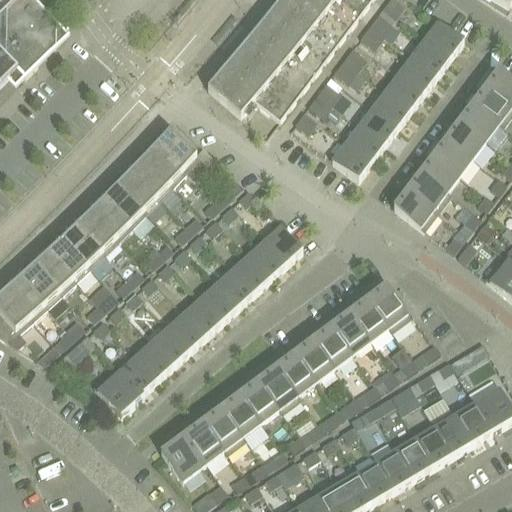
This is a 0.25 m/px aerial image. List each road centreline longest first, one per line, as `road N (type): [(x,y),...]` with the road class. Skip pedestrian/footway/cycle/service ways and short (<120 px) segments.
road 1 (residential): [(359,236),(96,463)]
road 2 (residential): [(359,236),(387,184),(508,35)]
road 3 (residential): [(178,104),(0,280)]
road 4 (residential): [(359,236),(178,104)]
road 5 (residential): [(511,364),(384,244),(359,236)]
road 6 (unclassified): [(101,66),(0,172)]
road 7 (residential): [(267,0),(178,104)]
road 8 (unclassified): [(96,463),(0,391)]
